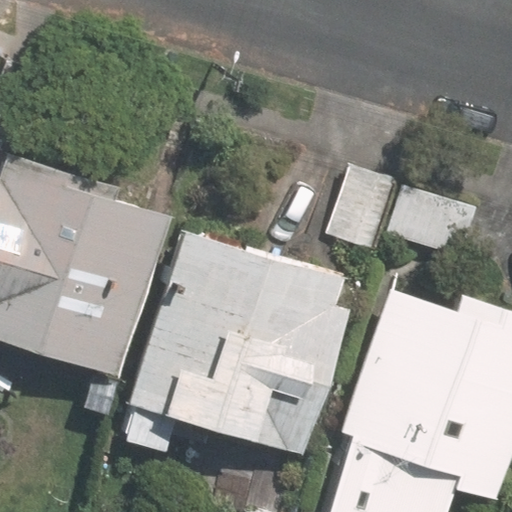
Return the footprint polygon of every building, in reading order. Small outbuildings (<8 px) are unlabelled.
[(0,333),(101,364),(147,206),(93,190),(96,177),(0,149),(0,333)] [(378,176),(333,164),(313,228),(359,241),(378,176)] [(461,199),(391,178),(377,225),(447,246),(461,199)] [(288,438),(331,292),(321,289),(328,264),(168,217),(118,388),(127,391),(116,428),(158,440),(170,403),(288,438)] [(437,296),(373,277),(330,421),(339,424),(313,511),(424,511),(436,475),(478,488),(510,382),(496,377),(511,323),(511,299),(442,278),(437,296)] [(105,373),(79,368),(71,402),(98,407),(105,373)] [(511,511),(511,475),(509,475),(498,511),(511,511)]
